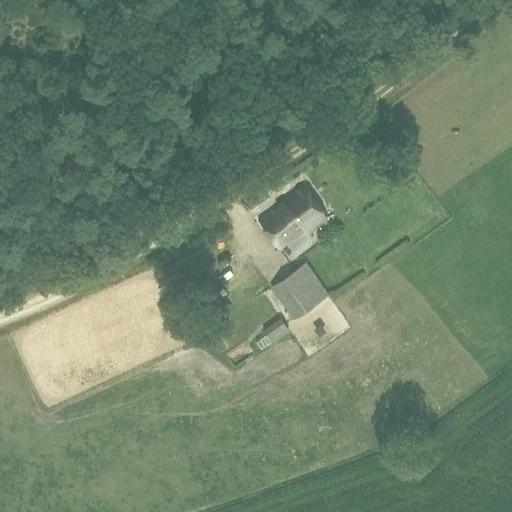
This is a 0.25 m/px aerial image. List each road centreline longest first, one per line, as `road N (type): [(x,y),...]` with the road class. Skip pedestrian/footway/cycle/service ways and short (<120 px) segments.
road 1 (track): [(237,188),(393,77),(484,0)]
road 2 (unclassified): [(0,315),(80,282),(237,188)]
